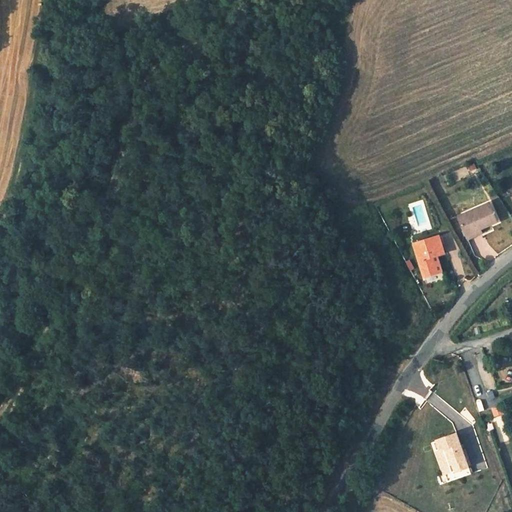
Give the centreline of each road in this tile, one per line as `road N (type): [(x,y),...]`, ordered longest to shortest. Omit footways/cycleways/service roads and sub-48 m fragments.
road 1 (track): [(0,418),(74,334),(142,109),(186,40),(226,0)]
road 2 (unclassified): [(328,511),(423,353)]
road 3 (unclassified): [(423,353),(511,258)]
